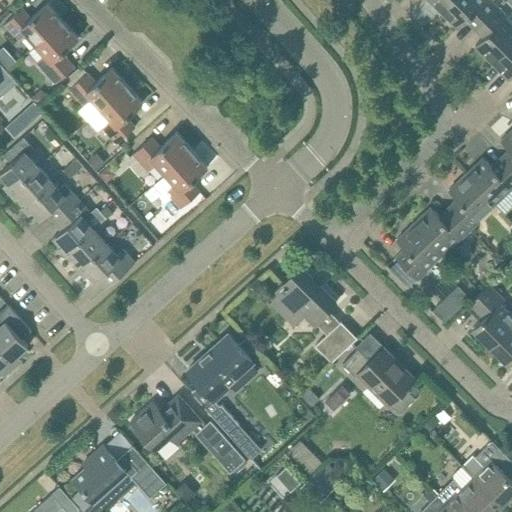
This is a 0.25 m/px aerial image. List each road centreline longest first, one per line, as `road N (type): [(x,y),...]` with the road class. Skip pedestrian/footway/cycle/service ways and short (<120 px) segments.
road 1 (residential): [(368,0),(442,114),(430,145),(327,241)]
road 2 (residential): [(276,190),(85,0)]
road 3 (residential): [(511,409),(488,402),(327,241)]
road 4 (unclassified): [(276,190),(331,139),(336,102),(328,80),(261,0)]
road 5 (unclassified): [(98,350),(276,190)]
road 6 (residential): [(98,350),(0,237)]
road 7 (unclassified): [(0,438),(98,350)]
